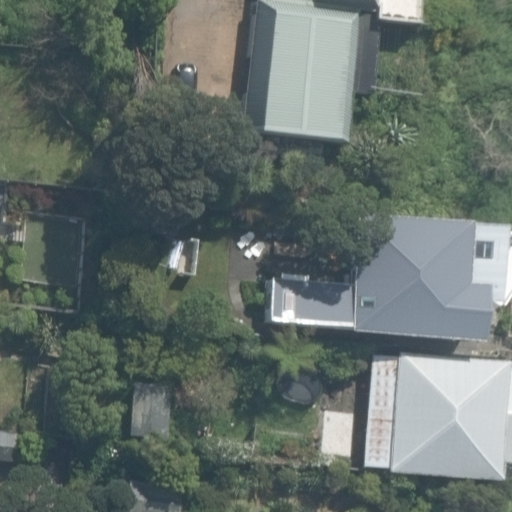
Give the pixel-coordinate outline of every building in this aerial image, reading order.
[(262,3),(248,128),(335,140),(341,89),(367,90),(373,12),(410,15),(412,0),(248,0),(248,2),(262,3)] [(150,234),(153,211),(133,209),(131,232),(150,234)] [(340,336),(471,346),(474,307),(487,308),(494,228),(350,217),(345,284),(267,278),(263,324),(341,330),(340,336)] [(379,470),(488,480),(488,476),(504,478),(505,463),(511,463),(511,363),(365,350),(355,463),(380,465),(379,470)] [(162,449),(168,389),(125,384),(119,445),(162,449)] [(0,461),(13,463),(16,433),(0,431),(0,461)] [(16,469),(15,497),(36,499),(37,470),(16,469)] [(122,511),(175,511),(178,488),(125,482),(122,511)]
